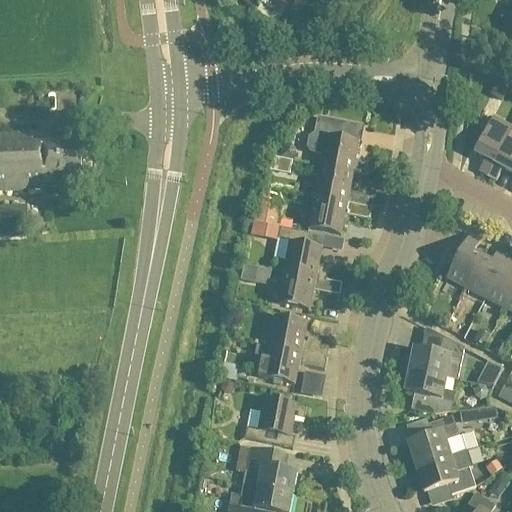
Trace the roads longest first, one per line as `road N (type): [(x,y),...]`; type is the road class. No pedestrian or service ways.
road 1 (residential): [(381,511),(362,443),(366,350),(422,168)]
road 2 (secondary): [(98,511),(153,238)]
road 3 (residential): [(427,84),(309,77),(177,89)]
road 4 (unknown): [(154,90),(104,83),(37,111),(0,110)]
road 5 (secondary): [(153,238),(175,167),(177,89)]
road 6 (secondary): [(154,90),(153,238)]
